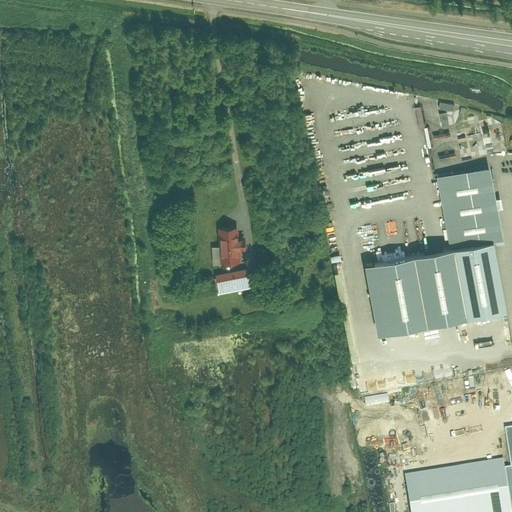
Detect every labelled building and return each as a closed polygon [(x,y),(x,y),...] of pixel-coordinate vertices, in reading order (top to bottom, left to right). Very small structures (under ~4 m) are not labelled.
[(442,101),(441,107),(456,110),(457,104),(442,101)] [(422,105),(417,106),(420,127),(426,126),(422,105)] [(449,112),(442,112),(443,125),(450,124),(449,112)] [(365,265),(378,333),(504,309),(492,241),(501,239),(488,166),(436,176),(450,249),(365,265)] [(218,227),(220,262),(239,260),(238,248),(244,248),(243,237),(237,237),(236,226),(218,227)] [(245,267),(215,273),(218,292),(249,286),(245,267)] [(511,382),(494,385),(498,412),(511,409),(511,382)] [(401,404),(375,408),(383,467),(409,463),(401,404)] [(392,466),(393,474),(417,470),(416,463),(392,466)] [(504,464),(404,479),(409,511),(511,511),(511,474),(505,475),(504,464)]
